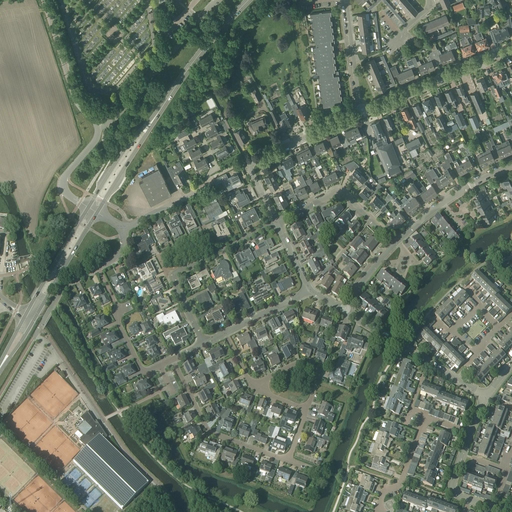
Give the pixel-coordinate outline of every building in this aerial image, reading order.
[(407,12),(413,7),(409,2),(402,8),(407,12)] [(465,8),(462,2),(453,6),(452,6),(453,8),(455,12),(465,8)] [(413,7),(407,12),(411,17),(417,11),(413,7)] [(311,14),(315,47),(313,47),(317,73),(317,74),(319,73),(323,106),(333,105),(340,104),(337,75),(333,76),(333,72),(334,71),(330,41),(332,40),(328,11),(311,14)] [(440,18),(443,25),(449,23),(446,15),(440,18)] [(468,25),(476,24),(475,17),(467,18),(468,25)] [(438,28),(443,25),(440,18),(434,20),(438,28)] [(432,30),(438,28),(434,20),(428,23),(432,30)] [(426,33),(432,30),(428,23),(423,25),(426,33)] [(500,30),(504,39),(510,36),(507,30),(509,29),(507,24),(502,26),(503,28),(500,30)] [(469,31),(468,25),(459,26),(461,39),(463,38),(463,39),(469,53),(471,52),(472,53),(474,52),(475,51),(472,43),(471,43),(469,44),(467,38),(471,36),(469,31)] [(504,39),(500,30),(497,31),(496,30),(495,28),(489,31),(491,38),(495,36),(497,42),(504,39)] [(478,33),(484,47),(489,45),(485,38),(483,38),(481,32),(478,33)] [(478,49),(484,47),(478,33),(477,33),(474,35),(477,41),(475,42),(478,49)] [(468,54),(469,53),(463,39),(460,40),(463,47),(461,48),(461,47),(460,48),(464,56),(465,56),(466,56),(467,55),(468,54)] [(434,42),(429,44),(432,51),(433,51),(437,62),(441,60),(443,64),(449,62),(445,52),(441,54),(439,49),(437,49),(434,42)] [(445,52),(449,62),(455,59),(453,55),(454,54),(452,49),(457,47),(455,42),(446,45),(448,51),(445,52)] [(236,56),(241,54),(238,47),(228,52),(232,59),(236,56)] [(428,61),(425,63),(428,71),(435,68),(434,66),(435,65),(433,61),(435,60),(436,62),(437,62),(433,51),(432,51),(428,53),(429,55),(428,55),(429,56),(427,57),(428,60),(428,61)] [(428,71),(425,63),(421,64),(421,63),(420,63),(419,60),(417,62),(415,57),(411,59),(415,68),(418,66),(422,73),(428,71)] [(408,67),(403,69),(404,71),(408,79),(415,76),(412,69),(415,68),(411,59),(406,61),(408,67)] [(367,63),(369,69),(377,65),(374,60),(367,63)] [(371,74),(379,71),(377,65),(369,69),(371,74)] [(408,79),(404,71),(398,73),(395,66),(392,67),(391,65),(389,66),(390,68),(394,76),(397,75),(400,82),(408,79)] [(498,72),(499,75),(503,84),(510,81),(509,78),(508,78),(508,77),(505,70),(503,71),(503,70),(498,72)] [(374,80),(381,77),(379,71),(371,74),(374,80)] [(494,75),(493,76),(497,85),(499,84),(500,86),(504,85),(503,84),(499,75),(498,72),(496,73),(494,74),(494,75)] [(376,86),(384,83),(381,77),(374,80),(376,86)] [(479,85),(481,90),(488,87),(484,78),(477,81),(479,86),(479,85)] [(384,83),(376,86),(378,92),(386,89),(384,83)] [(261,100),(254,85),(248,88),(255,102),(261,100)] [(462,85),(456,88),(459,95),(462,94),(463,97),(466,103),(469,101),(466,96),(467,96),(465,93),(462,85)] [(484,98),(481,90),(479,85),(479,86),(476,87),(481,99),(484,98)] [(455,97),(452,90),(445,93),(448,100),(455,97)] [(470,94),(478,113),(479,113),(484,110),(485,110),(477,91),(470,94)] [(445,102),(441,94),(435,97),(437,100),(436,101),(439,107),(442,105),(442,103),(445,102)] [(298,114),(301,119),(309,115),(304,105),(298,107),(295,103),(294,104),(291,99),(289,100),(296,115),(298,114)] [(433,108),(429,99),(423,102),(428,114),(431,113),(430,109),(433,108)] [(419,103),(413,106),(416,114),(417,116),(423,114),(419,103)] [(192,106),(186,114),(187,114),(189,116),(195,108),(192,106)] [(417,126),(416,122),(414,118),(413,118),(411,112),(409,113),(407,108),(401,111),(405,119),(408,117),(409,120),(413,128),(417,126)] [(273,109),(270,111),(276,123),(279,121),(278,118),(283,116),(286,122),(287,122),(288,125),(294,123),(290,115),(287,117),(285,113),(277,116),(273,109),(274,109),(273,109)] [(453,115),(458,126),(465,123),(460,112),(453,115)] [(213,119),(210,113),(199,119),(202,125),(208,122),(210,124),(219,120),(218,117),(213,119)] [(441,115),(435,118),(442,130),(447,127),(441,115)] [(468,118),(473,129),(480,126),(475,115),(468,118)] [(232,126),(227,116),(223,119),(227,128),(232,126)] [(393,123),(390,116),(384,118),(386,122),(385,123),(386,126),(388,125),(390,129),(394,127),(393,123)] [(197,126),(192,117),(189,119),(193,128),(197,126)] [(261,126),(267,123),(264,117),(248,124),(252,132),(262,128),(261,126)] [(420,120),(416,122),(417,126),(420,133),(425,131),(420,120)] [(383,145),(393,167),(400,164),(391,142),(388,143),(385,138),(386,138),(384,134),(385,134),(383,130),(379,121),(375,122),(383,140),(383,145)] [(510,126),(508,121),(493,128),(495,132),(510,126)] [(218,132),(216,129),(219,127),(216,122),(210,125),(212,128),(205,131),(208,137),(218,132)] [(375,122),(372,124),(375,133),(374,134),(375,137),(377,137),(379,141),(381,146),(383,145),(383,140),(375,122)] [(444,135),(458,128),(456,123),(447,127),(442,130),(444,135)] [(351,129),(355,139),(361,136),(362,137),(365,136),(362,130),(359,131),(357,127),(351,129)] [(234,132),(240,144),(244,142),(243,141),(245,140),(243,135),(245,134),(241,128),(234,132)] [(356,141),(355,139),(351,129),(345,132),(347,138),(344,139),(347,146),(347,145),(356,141)] [(227,140),(224,135),(226,133),(225,131),(216,135),(217,138),(210,142),(213,147),(227,140)] [(347,146),(344,139),(340,141),(337,135),(330,139),(334,147),(342,144),(344,148),(347,146)] [(181,138),(178,139),(181,144),(179,145),(182,151),(187,148),(197,143),(193,138),(187,141),(184,136),(181,138)] [(401,137),(394,140),(396,145),(403,142),(401,137)] [(421,145),(418,138),(406,144),(409,151),(421,145)] [(503,147),(507,155),(511,152),(511,149),(508,140),(506,141),(508,145),(503,147)] [(483,152),(488,163),(495,160),(491,152),(490,152),(490,150),(493,149),(491,146),(492,145),(490,141),(486,143),(489,149),(485,151),(486,151),(483,152)] [(222,148),(216,152),(219,158),(229,153),(232,152),(229,148),(228,145),(230,145),(229,142),(221,146),(222,148)] [(327,147),(325,148),(323,142),(314,146),(318,153),(321,151),(322,153),(326,151),(327,151),(326,150),(327,149),(327,147)] [(502,143),(495,146),(500,157),(507,155),(503,147),(502,143)] [(465,150),(467,154),(471,152),(467,144),(459,148),(461,151),(465,150)] [(381,146),(377,148),(387,170),(393,167),(383,145),(381,146)] [(186,157),(188,156),(190,155),(192,159),(202,153),(199,148),(192,151),(191,149),(183,152),(186,157)] [(309,148),(303,152),(306,159),(307,158),(309,157),(310,158),(311,157),(312,158),(313,160),(314,159),(316,163),(318,167),(321,165),(316,155),(313,156),(313,155),(309,148)] [(327,149),(326,150),(327,151),(326,151),(328,155),(329,155),(330,158),(334,156),(331,148),(327,149)] [(303,152),(297,154),(300,161),(297,163),(302,173),(305,172),(304,169),(301,163),(304,161),(305,163),(307,161),(306,159),(303,152)] [(482,166),(488,163),(483,152),(476,156),(481,166),(482,166)] [(462,163),(467,171),(474,167),(467,155),(464,157),(466,161),(462,163)] [(286,167),(282,168),(285,174),(288,180),(291,178),(290,175),(291,174),(289,170),(290,169),(290,168),(293,167),(292,165),(295,164),(291,157),(290,158),(290,157),(286,159),(286,160),(283,161),(286,167)] [(202,169),(201,167),(207,164),(204,158),(198,161),(196,159),(190,162),(193,167),(196,165),(197,169),(198,169),(199,170),(202,169)] [(446,162),(442,165),(445,170),(444,171),(446,173),(442,175),(446,183),(453,178),(447,168),(451,166),(449,162),(448,158),(447,159),(445,160),(446,162)] [(359,166),(356,163),(353,161),(345,164),(350,169),(349,171),(351,173),(349,175),(353,180),(360,174),(356,170),(359,166)] [(467,171),(462,163),(459,165),(457,161),(454,163),(460,174),(467,171)] [(178,181),(179,183),(185,180),(182,174),(185,173),(179,162),(176,163),(178,167),(172,169),(171,166),(166,168),(174,183),(178,181)] [(139,182),(150,205),(171,194),(164,181),(165,181),(156,164),(155,164),(153,166),(155,170),(141,177),(143,180),(139,182)] [(440,187),(446,183),(442,175),(439,177),(433,168),(431,169),(430,168),(427,169),(425,166),(424,167),(427,171),(432,179),(434,177),(440,187)] [(427,171),(423,174),(430,184),(434,181),(432,179),(427,171)] [(328,175),(332,182),(339,179),(335,172),(328,175)] [(228,178),(226,173),(218,177),(221,182),(224,181),(228,190),(233,188),(232,185),(240,181),(237,174),(236,174),(235,174),(233,175),(234,175),(228,178)] [(272,173),(264,177),(267,184),(275,180),(277,179),(276,176),(274,177),(272,173)] [(360,174),(353,180),(359,185),(361,182),(363,184),(370,177),(367,174),(364,178),(360,174)] [(326,185),(332,182),(328,175),(322,178),(326,185)] [(304,181),(308,188),(307,186),(310,185),(313,191),(320,188),(317,181),(313,183),(310,178),(305,181),(304,180),(304,181)] [(511,187),(511,180),(510,181),(508,178),(500,182),(503,188),(506,186),(508,189),(511,187)] [(275,180),(267,184),(270,190),(279,186),(275,180)] [(302,188),(296,191),(300,198),(301,197),(301,198),(306,196),(305,195),(308,194),(306,189),(308,188),(304,181),(299,183),(302,188)] [(419,189),(413,181),(410,184),(411,186),(414,190),(417,194),(420,193),(426,201),(431,197),(423,186),(419,189)] [(426,190),(431,197),(437,193),(436,191),(436,190),(435,190),(432,185),(426,190)] [(477,198),(474,199),(477,205),(481,203),(489,199),(485,191),(486,190),(484,186),(480,187),(482,191),(476,194),(474,195),(476,197),(477,198)] [(365,187),(359,193),(365,199),(370,194),(372,196),(376,192),(372,188),(369,191),(365,187)] [(238,200),(236,201),(237,203),(239,207),(251,201),(248,195),(247,193),(245,194),(243,190),(240,192),(239,189),(232,193),(233,196),(235,195),(238,200)] [(281,192),(273,196),(276,202),(289,196),(289,195),(286,196),(284,191),(281,192)] [(289,196),(276,202),(279,208),(288,203),(286,199),(290,198),(290,197),(292,196),(294,200),(297,198),(294,192),(288,195),(289,195),(289,196)] [(388,194),(382,200),(386,203),(392,197),(388,194)] [(383,202),(376,195),(369,202),(376,209),(383,202)] [(415,197),(413,198),(411,196),(407,199),(409,202),(415,209),(421,205),(415,197)] [(485,212),(490,210),(488,207),(492,205),(489,199),(481,203),(482,206),(478,208),(481,214),(485,212)] [(220,218),(223,216),(228,214),(226,211),(222,213),(216,202),(211,205),(211,204),(204,208),(209,219),(218,214),(220,218)] [(410,213),(415,209),(409,202),(404,206),(410,213)] [(332,208),(324,212),(327,218),(333,215),(336,218),(342,211),(338,206),(333,210),(332,208)] [(243,209),(233,214),(235,220),(238,219),(237,216),(241,215),(244,222),(246,225),(247,225),(259,219),(254,208),(244,212),(243,209)] [(485,212),(486,215),(482,217),(485,223),(494,219),(493,216),(496,214),(493,208),(490,210),(485,212)] [(185,213),(186,217),(182,219),(188,231),(193,229),(193,230),(196,228),(192,219),(195,217),(191,210),(185,213)] [(391,213),(400,223),(405,218),(399,212),(396,215),(395,214),(395,213),(393,212),(391,213)] [(345,213),(338,220),(344,225),(340,229),(342,230),(342,231),(348,224),(347,223),(351,219),(345,213)] [(393,218),(386,224),(389,228),(393,224),(395,227),(400,223),(391,213),(389,215),(391,217),(392,217),(393,218)] [(317,215),(310,219),(314,227),(315,227),(316,229),(316,231),(322,228),(322,230),(323,229),(327,227),(325,222),(321,224),(317,215)] [(223,216),(220,218),(216,220),(217,222),(213,224),(217,232),(216,232),(217,235),(219,235),(219,236),(218,236),(220,239),(223,238),(223,237),(224,236),(223,235),(224,234),(224,235),(227,234),(226,232),(229,230),(224,221),(226,220),(223,216)] [(168,226),(167,226),(174,239),(182,235),(178,228),(181,226),(176,217),(172,219),(173,221),(167,223),(168,226)] [(441,229),(445,226),(449,223),(445,218),(441,221),(439,218),(432,223),(436,229),(439,227),(441,229)] [(0,229),(9,230),(9,224),(7,224),(7,220),(0,219),(0,229)] [(348,224),(342,231),(344,233),(348,229),(353,234),(360,227),(354,222),(350,226),(348,224)] [(157,226),(159,230),(153,233),(160,246),(168,243),(163,234),(166,233),(162,224),(157,226)] [(293,236),(302,231),(300,228),(302,226),(301,224),(290,229),(293,236)] [(448,237),(452,233),(455,231),(451,226),(448,228),(445,226),(441,229),(438,231),(443,237),(446,234),(448,237)] [(142,239),(135,242),(140,252),(138,253),(139,257),(143,255),(149,252),(146,246),(150,245),(150,246),(153,244),(148,234),(146,229),(143,231),(145,235),(141,237),(142,239)] [(304,231),(302,231),(293,236),(296,242),(303,239),(304,241),(311,237),(308,231),(305,233),(304,231)] [(452,233),(448,237),(445,239),(449,244),(452,242),(454,244),(462,238),(457,233),(454,236),(452,233)] [(413,244),(410,246),(414,251),(418,249),(424,243),(423,241),(418,235),(411,241),(413,244)] [(353,243),(364,252),(365,251),(367,253),(369,251),(370,252),(377,243),(370,238),(365,245),(362,242),(357,238),(353,243),(353,242),(353,243)] [(261,256),(267,253),(266,251),(274,247),(270,239),(256,246),(259,252),(255,254),(257,258),(261,256)] [(302,253),(313,248),(313,247),(311,248),(310,246),(309,246),(307,243),(299,247),(302,253)] [(363,254),(364,252),(353,243),(350,247),(355,251),(357,249),(359,251),(352,260),(360,266),(367,257),(363,254)] [(424,256),(431,251),(429,248),(424,243),(418,249),(420,251),(417,254),(421,259),(424,256)] [(314,258),(321,254),(324,253),(323,250),(313,255),(311,252),(314,250),(313,248),(302,253),(305,259),(311,256),(312,259),(314,258)] [(249,250),(234,257),(239,267),(254,259),(249,250)] [(424,256),(426,259),(423,262),(427,267),(435,261),(433,258),(435,256),(431,251),(424,256)] [(267,253),(261,256),(265,263),(267,262),(269,265),(277,261),(276,258),(278,257),(276,253),(269,257),(267,253)] [(343,262),(348,266),(343,273),(350,278),(354,273),(356,270),(352,267),(354,264),(346,258),(345,260),(343,262)] [(311,270),(321,265),(319,262),(316,264),(314,260),(307,264),(311,270)] [(136,269),(133,271),(139,284),(141,283),(143,282),(152,278),(150,275),(154,273),(149,262),(136,269)] [(220,267),(211,271),(213,276),(216,275),(218,279),(222,277),(223,279),(229,277),(226,270),(227,269),(226,267),(227,266),(226,264),(223,265),(222,263),(219,265),(220,267)] [(283,266),(278,268),(276,265),(266,270),(264,271),(265,275),(267,274),(271,271),(275,278),(286,272),(283,266)] [(311,270),(314,277),(321,273),(319,270),(323,268),(321,265),(311,270)] [(192,291),(200,287),(197,281),(205,277),(207,280),(210,278),(206,271),(198,274),(198,275),(195,277),(187,281),(192,291)] [(386,283),(392,275),(386,271),(384,274),(381,272),(376,279),(381,284),(383,281),(386,283)] [(263,272),(259,274),(264,283),(268,281),(263,272)] [(475,282),(482,275),(478,272),(471,278),(468,282),(469,284),(473,280),(475,282)] [(123,283),(122,281),(121,278),(120,278),(119,275),(116,277),(115,276),(111,278),(112,279),(111,279),(113,282),(112,283),(112,284),(112,285),(112,286),(113,286),(114,286),(115,286),(116,287),(120,285),(121,288),(120,289),(123,295),(131,291),(127,283),(123,285),(123,284),(123,283)] [(393,289),(399,281),(394,277),(392,280),(389,278),(392,275),(386,283),(383,286),(389,290),(391,287),(393,289)] [(485,279),(482,275),(475,282),(477,284),(473,289),(474,290),(485,279)] [(333,281),(326,276),(320,286),(327,290),(333,281)] [(335,285),(331,292),(337,296),(343,287),(340,285),(344,280),(338,276),(334,282),(333,284),(335,285)] [(152,278),(143,282),(141,283),(143,288),(145,287),(149,295),(162,288),(158,279),(153,281),(152,278)] [(234,287),(237,285),(240,283),(237,278),(231,281),(234,287)] [(275,282),(270,285),(270,286),(272,290),(273,291),(278,288),(280,292),(293,286),(290,279),(277,285),(276,285),(275,282)] [(489,282),(485,279),(474,290),(476,292),(480,287),(482,289),(489,282)] [(399,281),(393,289),(391,292),(397,296),(399,293),(402,295),(405,290),(407,287),(402,283),(400,286),(397,284),(400,281),(399,281)] [(483,295),(492,286),(489,282),(482,289),(484,291),(482,294),(483,295)] [(206,288),(209,294),(216,290),(213,284),(206,288)] [(258,294),(252,297),(254,301),(254,302),(255,305),(259,303),(265,299),(265,300),(269,298),(268,295),(267,293),(271,291),(271,290),(272,290),(270,286),(269,286),(268,284),(263,286),(262,284),(255,288),(258,294)] [(98,296),(99,299),(102,298),(105,304),(109,302),(105,295),(101,296),(100,295),(96,286),(93,288),(93,287),(89,289),(89,290),(93,298),(98,296)] [(490,296),(496,290),(492,286),(483,295),(485,297),(487,294),(490,296)] [(489,301),(485,304),(487,306),(493,300),(498,295),(500,293),(496,290),(490,296),(492,298),(489,301)] [(462,292),(459,296),(465,302),(467,300),(475,307),(476,306),(469,298),(462,292)] [(212,305),(206,293),(195,299),(201,311),(212,305)] [(364,293),(359,300),(362,302),(363,303),(360,307),(364,310),(367,307),(370,302),(368,300),(370,298),(364,293)] [(157,307),(160,311),(162,310),(168,307),(167,306),(171,304),(167,298),(163,300),(160,294),(150,299),(152,302),(150,303),(153,309),(157,307)] [(233,304),(229,306),(231,309),(233,315),(239,312),(239,313),(242,312),(241,311),(249,307),(243,294),(238,297),(240,301),(233,304)] [(486,307),(484,309),(485,311),(489,307),(493,303),(495,305),(501,299),(498,295),(493,300),(487,306),(486,307)] [(459,296),(455,299),(464,308),(466,307),(463,304),(465,302),(459,296)] [(86,304),(85,305),(81,297),(78,299),(77,298),(74,299),(74,301),(75,304),(73,305),(75,309),(77,308),(78,309),(82,307),(84,312),(88,310),(90,315),(94,313),(90,305),(87,307),(86,304)] [(385,299),(380,306),(383,308),(384,306),(386,307),(389,302),(385,299)] [(464,308),(455,299),(452,303),(454,305),(456,307),(458,310),(460,307),(463,310),(464,308)] [(496,312),(505,303),(501,299),(495,305),(497,307),(494,310),(496,312)] [(370,302),(367,307),(369,309),(370,309),(368,313),(372,316),(375,313),(378,308),(376,306),(378,304),(372,300),(370,302)] [(450,301),(446,305),(453,311),(455,313),(457,312),(454,309),(456,307),(454,305),(452,303),(450,301)] [(502,313),(508,306),(505,303),(496,312),(497,313),(500,310),(502,313)] [(215,325),(223,321),(219,311),(221,310),(223,313),(226,311),(223,305),(208,312),(210,315),(207,316),(206,316),(207,317),(205,317),(207,322),(212,319),(215,325)] [(453,315),(455,313),(453,311),(446,305),(442,308),(449,315),(451,312),(453,315)] [(380,306),(378,308),(375,313),(378,316),(376,319),(380,322),(383,319),(388,312),(386,310),(383,308),(380,306)] [(502,313),(504,315),(501,317),(503,319),(506,316),(511,309),(508,306),(502,313)] [(442,308),(439,312),(445,318),(448,321),(449,319),(447,317),(449,315),(442,308)] [(283,316),(285,321),(282,323),(286,331),(290,329),(288,323),(297,319),(296,310),(288,311),(289,313),(283,316)] [(313,311),(313,313),(305,310),(302,319),(313,323),(317,312),(313,311)] [(163,323),(164,325),(171,322),(173,325),(176,324),(177,324),(178,323),(180,322),(179,320),(178,320),(174,312),(164,317),(162,314),(156,317),(159,324),(163,323)] [(446,322),(448,321),(439,312),(435,316),(442,322),(444,320),(446,322)] [(96,331),(89,334),(91,338),(99,334),(102,333),(100,329),(107,325),(106,323),(107,322),(105,318),(104,319),(104,318),(100,320),(99,318),(95,320),(96,322),(95,322),(97,327),(94,328),(96,331)] [(320,325),(317,323),(313,334),(316,335),(319,326),(329,330),(332,321),(323,318),(320,325)] [(286,331),(282,323),(279,324),(277,319),(268,323),(272,332),(279,329),(281,333),(286,331)] [(132,327),(129,329),(132,336),(136,334),(138,333),(141,331),(142,331),(144,334),(152,330),(148,322),(140,326),(139,327),(137,324),(136,325),(136,324),(135,324),(134,324),(133,324),(132,325),(132,326),(132,327)] [(424,339),(430,333),(428,330),(430,328),(430,327),(431,326),(430,325),(429,326),(426,329),(420,335),(424,339)] [(344,341),(348,331),(339,327),(335,338),(344,341)] [(175,328),(162,335),(164,338),(169,336),(174,345),(182,342),(182,343),(186,341),(185,340),(188,338),(183,329),(177,332),(175,328)] [(262,328),(254,333),(258,342),(262,340),(263,342),(268,340),(268,341),(271,339),(268,332),(265,333),(262,328)] [(427,343),(436,333),(438,331),(436,330),(435,332),(432,334),(430,333),(424,339),(427,343)] [(100,336),(102,340),(106,338),(108,342),(104,344),(105,347),(97,351),(100,355),(110,350),(108,346),(109,345),(118,341),(116,338),(117,337),(115,334),(114,334),(110,336),(108,332),(100,336)] [(434,336),(427,343),(431,346),(437,340),(435,337),(438,335),(439,333),(438,332),(434,336)] [(237,339),(240,346),(243,344),(244,345),(246,344),(247,347),(249,346),(250,349),(252,348),(255,353),(259,352),(256,346),(252,338),(249,340),(246,334),(237,339)] [(511,337),(510,336),(507,338),(504,335),(503,336),(511,345),(511,337)] [(155,351),(154,348),(153,347),(157,345),(153,336),(145,340),(148,347),(150,346),(151,349),(147,351),(147,352),(146,353),(146,354),(147,355),(147,356),(148,356),(149,356),(151,359),(152,360),(156,358),(155,357),(158,356),(156,353),(157,353),(155,351)] [(364,340),(353,336),(351,342),(348,341),(344,350),(350,352),(352,349),(354,350),(357,348),(360,350),(364,340)] [(509,349),(511,345),(503,336),(501,338),(504,341),(502,343),(509,349)] [(314,352),(314,353),(319,340),(313,338),(311,344),(310,344),(309,347),(308,349),(301,346),(299,350),(302,351),(301,355),(309,358),(310,353),(313,355),(314,352)] [(509,349),(502,343),(500,345),(498,343),(499,342),(494,338),(492,340),(499,347),(505,353),(509,349)] [(437,340),(431,346),(434,350),(441,343),(444,341),(442,339),(439,342),(437,340)] [(319,340),(314,353),(318,354),(316,361),(323,363),(326,354),(322,352),(323,349),(324,346),(324,345),(322,344),(324,341),(319,340)] [(442,349),(444,347),(442,345),(445,342),(444,341),(434,350),(438,354),(441,351),(443,349),(442,349)] [(444,354),(453,346),(452,344),(449,347),(447,344),(444,347),(442,349),(443,349),(441,351),(444,354)] [(285,348),(281,349),(287,360),(294,356),(291,350),(292,350),(291,346),(286,349),(285,348)] [(444,354),(448,358),(454,352),(454,351),(452,349),(454,347),(453,346),(444,354)] [(454,352),(448,358),(452,362),(461,352),(465,348),(463,346),(462,346),(458,350),(458,351),(456,354),(454,352)] [(203,361),(208,369),(212,367),(210,362),(212,361),(223,356),(219,349),(212,352),(212,351),(208,353),(210,358),(203,361)] [(112,364),(103,368),(106,373),(116,368),(114,363),(115,363),(124,359),(122,356),(123,355),(121,351),(120,352),(120,351),(117,353),(116,354),(114,350),(107,354),(109,358),(112,356),(114,360),(111,362),(112,364)] [(271,352),(272,356),(267,358),(272,367),(279,364),(276,358),(280,356),(277,350),(271,352)] [(493,351),(502,360),(506,356),(499,350),(497,352),(494,350),(493,351)] [(493,351),(491,353),(494,355),(492,357),(499,364),(502,360),(493,351)] [(459,357),(463,353),(461,352),(452,362),(455,365),(461,359),(459,357)] [(487,357),(486,358),(488,361),(495,368),(499,364),(492,357),(490,360),(487,357)] [(461,359),(455,365),(459,369),(465,363),(465,362),(468,360),(466,358),(463,361),(461,359)] [(486,358),(484,360),(487,363),(485,365),(491,371),(495,368),(488,361),(486,358)] [(330,371),(328,378),(333,379),(333,380),(338,382),(339,378),(342,380),(344,376),(346,376),(349,366),(350,363),(339,359),(338,362),(334,372),(330,371)] [(198,374),(208,369),(203,361),(205,365),(202,366),(194,369),(191,362),(183,365),(188,375),(195,371),(197,371),(198,374)] [(212,367),(208,369),(210,373),(210,374),(216,371),(219,370),(223,379),(232,375),(227,365),(225,366),(223,361),(212,367)] [(402,363),(398,375),(409,379),(412,380),(415,373),(412,372),(413,367),(408,366),(410,363),(404,361),(403,364),(402,363)] [(260,362),(251,367),(255,375),(263,371),(264,371),(260,362)] [(480,364),(478,366),(481,369),(488,375),(491,371),(485,365),(483,367),(480,364)] [(126,383),(124,379),(126,378),(134,374),(133,371),(134,371),(132,367),(131,367),(127,368),(126,366),(122,368),(123,371),(122,371),(124,375),(122,377),(121,375),(114,378),(118,386),(126,383)] [(478,366),(477,367),(480,370),(478,372),(484,379),(488,375),(481,369),(478,366)] [(473,372),(471,370),(468,367),(467,369),(471,373),(474,376),(481,382),(484,379),(478,372),(476,374),(473,371),(473,372)] [(200,377),(193,380),(196,386),(199,385),(200,386),(206,383),(203,377),(207,375),(210,373),(208,369),(198,374),(200,377)] [(398,375),(394,387),(405,391),(408,392),(409,392),(410,390),(408,389),(410,384),(407,383),(409,379),(398,375)] [(225,382),(225,383),(222,385),(225,391),(229,388),(232,394),(240,390),(236,382),(232,384),(230,381),(229,381),(229,380),(225,382)] [(142,381),(138,383),(139,385),(138,386),(141,393),(140,394),(142,398),(146,396),(144,391),(150,389),(148,386),(149,385),(148,381),(146,382),(146,381),(143,383),(142,381)] [(426,395),(430,385),(424,383),(421,393),(426,395)] [(207,391),(212,389),(210,385),(201,390),(203,393),(198,396),(203,404),(211,399),(207,391)] [(432,397),(436,387),(430,385),(426,395),(432,397)] [(394,387),(390,399),(400,403),(403,404),(404,404),(405,401),(404,401),(406,396),(403,395),(405,391),(394,387)] [(440,392),(441,392),(442,389),(436,387),(432,397),(437,399),(438,399),(440,392)] [(446,394),(441,392),(440,392),(438,399),(437,399),(436,401),(435,403),(438,404),(438,402),(442,403),(446,394)] [(448,405),(451,396),(446,394),(442,403),(448,405)] [(241,399),(239,405),(248,408),(245,416),(248,417),(251,410),(248,409),(250,404),(251,399),(252,398),(244,395),(244,397),(243,399),(241,399)] [(453,407),(457,398),(451,396),(448,405),(453,407)] [(188,405),(184,397),(176,401),(175,398),(162,404),(164,408),(169,406),(168,405),(176,401),(180,409),(188,405)] [(400,403),(390,399),(389,399),(387,398),(383,409),(385,410),(385,411),(399,416),(402,408),(399,407),(400,403)] [(459,410),(463,400),(457,398),(453,407),(459,410)] [(463,400),(459,410),(465,412),(467,407),(468,406),(469,404),(468,403),(469,402),(463,400)] [(265,417),(268,410),(265,409),(266,405),(264,405),(265,403),(260,401),(257,409),(263,411),(261,416),(265,417)] [(322,404),(318,415),(323,417),(322,420),(331,424),(334,416),(330,415),(333,408),(330,407),(322,404)] [(226,412),(225,412),(224,409),(217,412),(214,406),(205,410),(210,419),(216,416),(219,418),(219,419),(226,412)] [(268,410),(265,417),(268,419),(270,414),(279,417),(282,409),(273,406),(271,411),(268,410)] [(508,411),(498,408),(495,407),(494,412),(496,413),(506,416),(508,411)] [(226,412),(219,419),(222,420),(222,419),(225,420),(222,429),(229,432),(233,422),(229,421),(230,418),(228,417),(230,413),(233,414),(233,412),(230,411),(227,410),(225,412),(226,412)] [(280,424),(278,428),(290,433),(291,429),(285,427),(285,426),(287,421),(293,423),(297,414),(288,411),(286,416),(283,415),(280,424)] [(83,423),(78,429),(83,435),(79,440),(80,440),(79,441),(85,447),(83,449),(84,450),(83,451),(85,452),(102,435),(105,438),(107,437),(96,422),(94,423),(88,413),(84,416),(84,415),(80,419),(83,422),(82,422),(83,423)] [(180,413),(172,417),(174,421),(182,417),(180,413)] [(196,420),(192,413),(183,417),(187,424),(196,420)] [(504,421),(506,416),(496,413),(495,417),(504,421)] [(495,417),(493,422),(502,426),(504,421),(495,417)] [(320,436),(324,425),(316,421),(311,433),(320,436)] [(388,422),(384,434),(390,436),(398,439),(400,432),(400,431),(398,430),(398,429),(399,426),(388,422)] [(501,431),(502,426),(493,422),(492,427),(491,427),(498,429),(498,430),(501,431)] [(247,427),(240,424),(239,427),(236,434),(247,438),(250,431),(246,429),(247,427)] [(191,426),(183,430),(185,434),(187,433),(189,436),(191,440),(194,439),(201,435),(197,427),(194,428),(192,429),(191,426)] [(491,427),(492,427),(488,426),(487,431),(496,434),(498,430),(498,429),(491,427)] [(271,439),(275,440),(272,448),(276,449),(276,450),(279,451),(279,449),(283,451),(286,442),(276,438),(279,431),(275,429),(271,439)] [(254,431),(251,437),(255,438),(254,441),(264,445),(267,438),(256,435),(257,432),(254,431)] [(494,439),(496,434),(487,431),(485,436),(494,439)] [(390,436),(384,434),(379,432),(375,444),(386,448),(388,449),(391,441),(388,440),(390,436)] [(439,438),(449,442),(451,436),(441,432),(439,438)] [(104,440),(105,438),(102,435),(85,452),(83,451),(73,462),(122,510),(148,483),(104,440)] [(485,436),(483,440),(493,444),(496,445),(497,443),(494,442),(494,439),(485,436)] [(323,441),(315,438),(313,441),(309,440),(305,451),(313,454),(315,447),(321,449),(323,441)] [(447,448),(449,442),(439,438),(437,444),(444,446),(444,447),(447,448)] [(483,440),(481,445),(491,449),(493,444),(483,440)] [(200,448),(199,451),(205,453),(206,451),(214,455),(215,455),(213,460),(216,461),(220,452),(216,450),(218,446),(211,443),(210,445),(203,442),(202,444),(199,445),(200,448)] [(437,444),(433,442),(434,443),(433,445),(432,445),(431,448),(432,448),(442,452),(444,447),(444,446),(437,444)] [(384,452),(386,448),(375,444),(370,455),(375,457),(389,462),(390,459),(385,458),(387,453),(384,452)] [(489,453),(491,449),(481,445),(480,450),(489,453)] [(224,462),(225,460),(232,463),(231,466),(235,467),(238,458),(235,457),(236,453),(225,448),(220,460),(224,462)] [(440,458),(442,452),(432,448),(430,454),(440,458)] [(488,459),(489,453),(480,450),(478,455),(488,459)] [(438,463),(440,458),(430,454),(428,460),(438,463)] [(251,468),(249,473),(253,475),(256,466),(253,464),(255,460),(244,456),(240,464),(251,468)] [(375,457),(371,469),(384,474),(385,474),(386,471),(388,467),(385,466),(386,461),(384,460),(375,457)] [(435,469),(438,463),(428,460),(426,465),(435,469)] [(266,465),(266,464),(263,462),(259,471),(268,474),(266,477),(272,479),(275,472),(270,470),(271,467),(266,465)] [(434,474),(435,469),(426,465),(424,471),(427,472),(433,475),(434,474)] [(280,469),(276,478),(287,482),(286,485),(286,487),(289,488),(290,487),(293,479),(294,476),(290,474),(283,471),(284,470),(280,469)] [(436,475),(434,474),(433,475),(427,472),(425,478),(434,481),(436,475)] [(468,484),(471,474),(466,472),(463,482),(468,484)] [(473,485),(476,476),(471,474),(468,484),(473,485)] [(307,479),(298,475),(296,480),(293,479),(290,487),(293,489),(294,485),(304,489),(305,485),(304,485),(307,479)] [(359,488),(365,490),(373,493),(375,486),(372,485),(374,480),(363,476),(359,488)] [(477,487),(481,478),(476,476),(473,485),(477,487)] [(432,487),(434,481),(425,478),(423,483),(432,487)] [(486,479),(485,479),(481,478),(477,487),(482,489),(483,486),(486,479)] [(491,478),(488,488),(493,490),(496,480),(491,478)] [(365,490),(359,488),(354,486),(350,498),(361,502),(363,503),(366,495),(363,494),(365,490)] [(408,504),(411,494),(406,492),(402,502),(408,504)] [(414,506),(417,496),(411,494),(408,504),(414,506)] [(419,508),(423,498),(417,496),(414,506),(419,508)] [(359,506),(361,502),(350,498),(345,510),(350,511),(352,511),(359,511),(362,507),(359,506)] [(428,500),(423,498),(419,508),(425,510),(426,507),(428,500)] [(435,500),(429,498),(428,500),(426,507),(432,509),(435,500)] [(441,502),(435,500),(432,509),(437,511),(441,502)] [(439,511),(443,511),(447,504),(441,502),(437,511),(439,511)]
